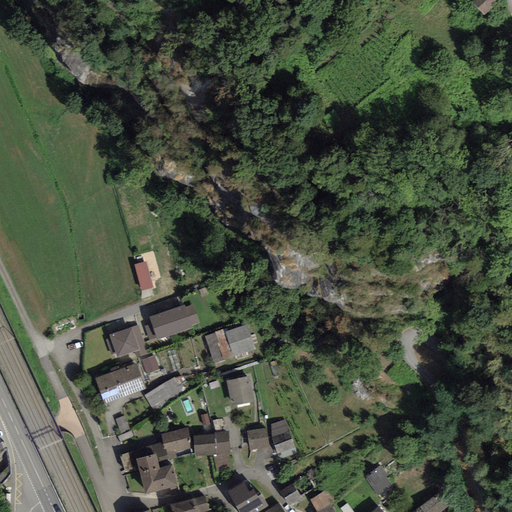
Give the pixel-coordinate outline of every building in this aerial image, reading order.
[(471,0),(470,1),(482,13),(496,0),(471,0)] [(146,254),(149,265),(158,263),(155,251),(146,254)] [(135,265),(143,292),(155,288),(147,262),(135,265)] [(183,306),(150,317),(156,336),(190,325),(183,306)] [(225,328),(204,334),(214,364),(225,360),(225,358),(254,349),(246,324),(226,330),(225,328)] [(146,353),(137,325),(130,328),(136,347),(136,348),(138,355),(146,353)] [(130,328),(110,334),(117,354),(136,348),(136,347),(130,328)] [(143,360),(148,374),(162,370),(157,355),(143,360)] [(143,386),(135,364),(97,378),(101,390),(103,389),(107,399),(143,386)] [(182,375),(174,376),(145,394),(155,412),(189,387),(182,375)] [(251,397),(247,376),(227,381),(232,401),(251,397)] [(271,423),(271,437),(277,453),(280,452),(282,457),(296,453),(285,419),(271,423)] [(187,427),(160,433),(161,441),(167,459),(171,458),(175,457),(173,449),(191,444),(187,427)] [(265,427),(247,430),(249,447),(267,444),(265,427)] [(215,433),(193,434),(194,455),(230,452),(228,430),(214,431),(215,433)] [(161,441),(120,454),(124,469),(138,465),(140,470),(157,466),(156,462),(167,459),(161,441)] [(372,445),(365,448),(368,454),(374,451),(372,445)] [(229,453),(214,456),(217,471),(232,468),(229,453)] [(140,470),(145,489),(168,483),(171,494),(179,492),(171,458),(167,459),(156,462),(157,466),(140,470)] [(312,468),(305,472),(314,487),(320,482),(312,468)] [(380,469),(366,478),(378,495),(392,485),(380,469)] [(314,487),(305,472),(290,482),(300,496),(314,487)] [(248,489),(243,480),(229,489),(241,511),(252,511),(268,503),(261,491),(257,493),(253,487),(248,489)] [(300,496),(290,482),(280,489),(288,504),(300,496)] [(336,500),(329,487),(310,498),(317,511),(330,503),(336,500)] [(204,495),(192,498),(195,511),(207,508),(204,495)] [(441,511),(449,506),(440,496),(434,501),(430,497),(424,502),(428,507),(420,511),(441,511)] [(192,498),(171,504),(172,511),(195,511),(192,498)] [(284,511),(277,502),(261,511),(284,511)] [(336,511),(330,503),(317,511),(316,511),(336,511)]
